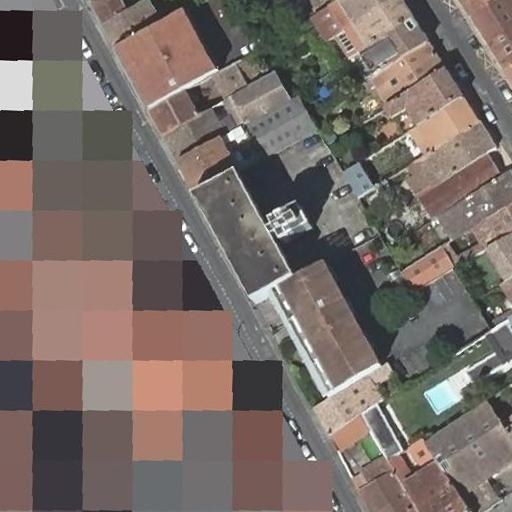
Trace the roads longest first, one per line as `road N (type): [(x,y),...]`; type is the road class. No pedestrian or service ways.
road 1 (residential): [(69,0),(353,511)]
road 2 (residential): [(511,126),(432,0)]
